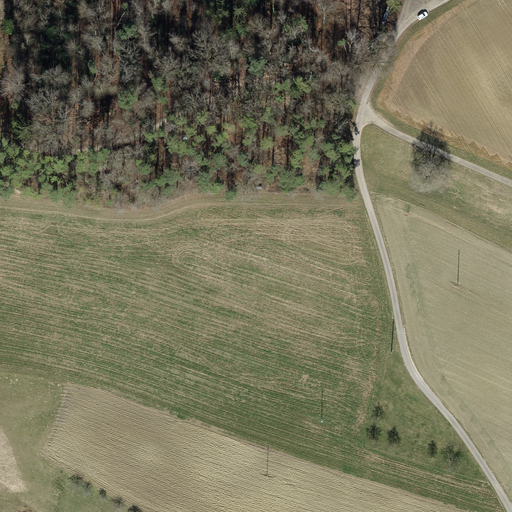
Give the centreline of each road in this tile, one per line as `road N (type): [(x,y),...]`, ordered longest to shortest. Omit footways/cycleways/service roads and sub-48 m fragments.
road 1 (track): [(509,511),(401,348),(386,257),(356,169),(365,86),(398,33),(444,0)]
road 2 (track): [(0,141),(63,149),(116,144),(279,80),(326,76),(365,86)]
road 3 (track): [(511,184),(385,127),(365,86)]
